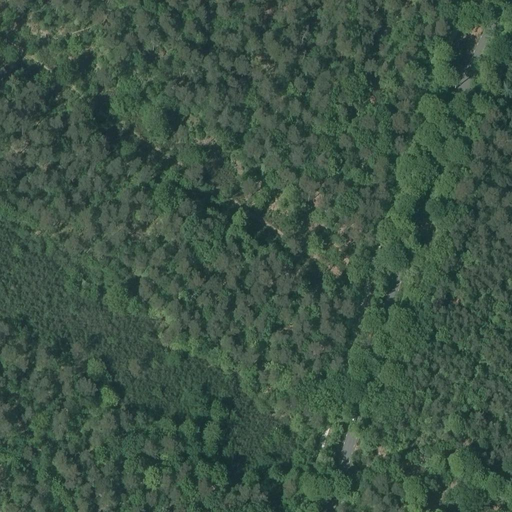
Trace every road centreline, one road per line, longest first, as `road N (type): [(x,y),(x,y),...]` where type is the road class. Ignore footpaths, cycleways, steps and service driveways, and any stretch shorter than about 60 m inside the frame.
road 1 (tertiary): [(325,511),(430,177),(504,0)]
road 2 (unknown): [(0,39),(364,298)]
